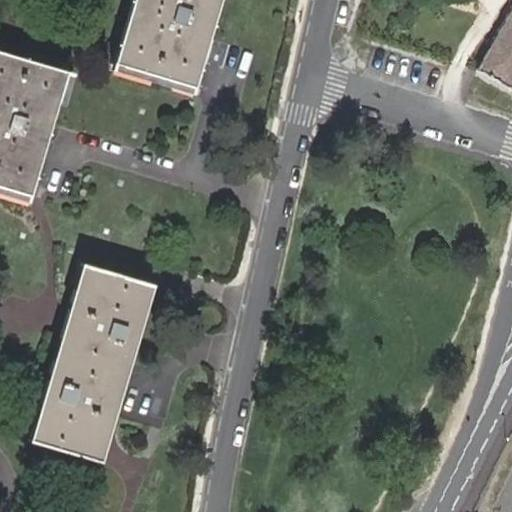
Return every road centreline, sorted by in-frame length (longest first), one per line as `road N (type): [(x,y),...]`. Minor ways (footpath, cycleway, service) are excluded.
road 1 (residential): [(311,82),(219,511)]
road 2 (tertiary): [(511,283),(437,511)]
road 3 (residential): [(311,82),(511,137)]
road 4 (tertiary): [(438,511),(511,364)]
